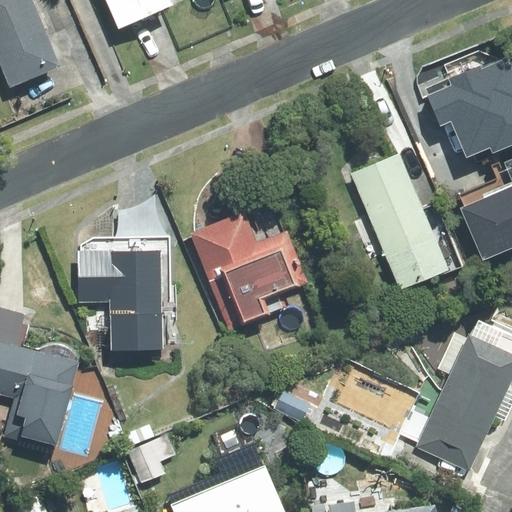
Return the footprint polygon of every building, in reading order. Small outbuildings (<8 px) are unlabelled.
[(37,0),(0,0),(0,58),(11,87),(64,66),(37,0)] [(174,0),(109,0),(121,27),(176,3),(174,0)] [(402,149),(352,170),(400,283),(449,262),(402,149)] [(511,181),(461,204),(485,256),(511,243),(511,155),(506,158),(511,170),(511,181)] [(245,206),(191,229),(232,325),(286,303),(280,290),(308,278),(286,227),(259,238),(245,206)] [(163,245),(79,247),(80,299),(113,298),(114,343),(165,342),(163,245)] [(25,312),(0,305),(0,391),(17,395),(7,433),(59,446),(81,358),(17,341),(25,312)] [(511,347),(469,328),(416,445),(471,470),(511,378),(511,347)] [(167,433),(128,449),(142,481),(167,470),(162,458),(175,452),(167,433)] [(288,511),(267,462),(173,502),(176,511),(288,511)] [(47,511),(39,489),(18,497),(24,511),(47,511)] [(439,511),(438,501),(360,511),(356,511),(354,498),(329,502),(330,511),(439,511)]
